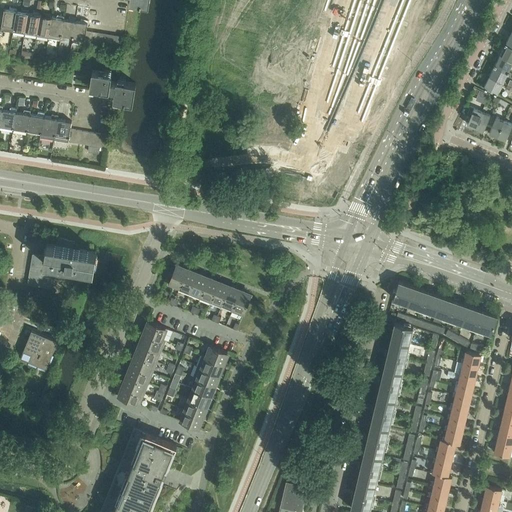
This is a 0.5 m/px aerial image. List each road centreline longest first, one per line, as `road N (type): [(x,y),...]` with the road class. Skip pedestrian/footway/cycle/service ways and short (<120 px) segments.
road 1 (secondary): [(368,244),(482,0)]
road 2 (secondary): [(464,0),(346,239)]
road 3 (residential): [(511,163),(439,134),(502,0)]
road 4 (residential): [(329,511),(381,292)]
road 5 (residential): [(511,309),(462,511)]
road 6 (secondary): [(248,511),(318,328)]
road 7 (tertiary): [(346,239),(169,207)]
road 8 (tertiary): [(169,207),(0,178)]
road 9 (residential): [(0,458),(66,465),(97,393)]
road 10 (tertiary): [(511,294),(387,251)]
road 11 (residential): [(97,393),(212,439)]
